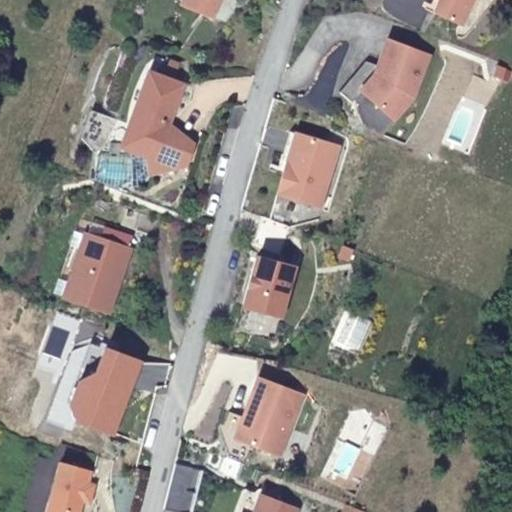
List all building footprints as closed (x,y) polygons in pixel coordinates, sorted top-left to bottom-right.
[(181,0),(179,6),(211,18),(217,0),(181,0)] [(433,0),(429,9),(458,23),(467,0),(433,0)] [(371,72),(359,89),(392,117),(412,94),(426,51),(383,37),(375,64),(371,72)] [(363,59),(343,83),(340,91),(350,100),(359,89),(371,72),(375,64),(363,59)] [(156,85),(146,75),(137,99),(132,124),(131,150),(147,148),(151,173),(152,173),(186,165),(194,143),(166,133),(172,114),(175,105),(183,84),(162,77),(156,85)] [(339,142),(319,138),(290,131),(277,193),(291,196),(327,204),(339,142)] [(147,148),(131,150),(131,158),(97,152),(92,176),(121,187),(142,183),(146,182),(149,180),(151,176),(152,173),(151,173),(147,148)] [(255,241),(283,252),(293,224),(265,213),(255,241)] [(86,240),(133,252),(134,248),(88,234),(86,240)] [(113,311),(133,252),(86,240),(68,296),(113,311)] [(286,313),(287,310),(298,265),(259,255),(247,303),(286,313)] [(379,318),(355,308),(344,337),(367,347),(379,318)] [(75,403),(83,419),(92,422),(107,377),(99,374),(108,347),(93,342),(71,401),(75,403)] [(112,429),(137,358),(108,347),(99,374),(107,377),(92,422),(112,429)] [(306,390),(261,374),(239,435),(283,451),(306,390)] [(96,470),(66,461),(51,511),(83,511),(87,499),(94,501),(97,492),(92,481),(96,470)] [(196,511),(209,467),(181,461),(170,507),(191,511),(196,511)] [(298,511),(301,504),(264,490),(256,511),(298,511)]
